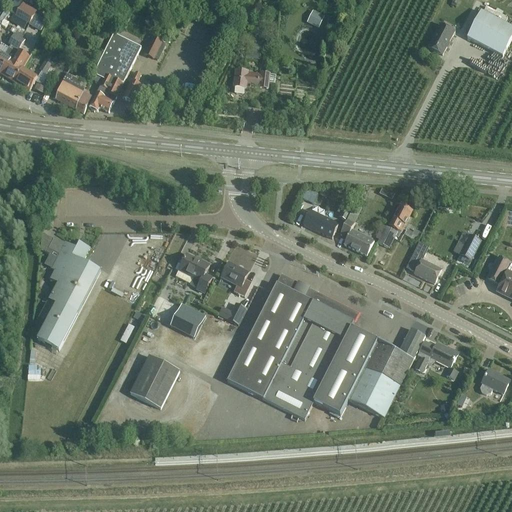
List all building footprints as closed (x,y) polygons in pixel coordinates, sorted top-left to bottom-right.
[(490,4),(488,8),(496,12),(498,8),(490,4)] [(16,17),(30,25),(33,27),(38,18),(21,8),(16,17)] [(314,12),(310,18),(321,23),(324,17),(314,12)] [(511,29),(481,13),(467,40),(503,58),(511,41),(511,29)] [(429,50),(443,57),(455,33),(441,26),(429,50)] [(0,74),(4,77),(19,52),(26,42),(15,35),(8,45),(11,47),(9,49),(5,56),(0,52),(0,74)] [(114,35),(104,56),(94,76),(104,81),(90,109),(98,113),(99,110),(109,115),(142,49),(114,35)] [(154,60),(162,44),(153,39),(145,56),(154,60)] [(246,58),(262,61),(265,47),(249,44),(246,58)] [(23,70),(30,58),(19,52),(4,77),(14,83),(22,70),(23,70)] [(40,71),(46,74),(50,77),(57,66),(52,64),(47,60),(40,71)] [(56,74),(53,79),(64,84),(64,83),(68,77),(70,72),(66,69),(58,66),(54,74),(56,74)] [(22,70),(14,83),(30,93),(38,79),(23,70),(22,70)] [(234,89),(235,89),(234,93),(236,95),(242,95),(244,94),(244,90),(246,90),(246,85),(260,87),(259,89),(268,90),(269,76),(261,75),(261,76),(248,75),(248,73),(235,72),(234,89)] [(136,73),(123,100),(134,105),(143,88),(137,85),(141,76),(136,73)] [(55,101),(56,101),(66,106),(73,91),(75,87),(71,84),(73,80),(68,77),(64,83),(64,84),(55,101)] [(66,106),(76,111),(84,96),(86,92),(75,87),(73,91),(66,106)] [(84,96),(76,111),(84,116),(94,97),(86,92),(84,96)] [(276,113),(267,112),(267,119),(275,120),(276,113)] [(317,197),(306,191),(300,201),(312,207),(317,197)] [(439,200),(438,210),(460,211),(460,202),(460,200),(452,200),(439,199),(439,200)] [(71,219),(80,213),(75,204),(65,210),(71,219)] [(342,204),(337,213),(341,215),(339,218),(347,222),(354,209),(346,205),(346,206),(342,204)] [(406,226),(412,213),(408,210),(407,209),(404,207),(401,207),(390,228),(399,232),(402,225),(406,226)] [(334,242),(341,227),(325,219),(323,224),(308,216),(303,226),(334,242)] [(340,236),(348,240),(344,247),(367,258),(374,244),(352,233),(355,226),(347,222),(340,236)] [(389,250),(397,234),(386,228),(378,244),(389,250)] [(415,229),(410,237),(417,241),(421,233),(415,229)] [(468,269),(471,262),(481,243),(470,237),(463,233),(453,253),(460,256),(457,262),(463,265),(463,266),(468,269)] [(54,239),(53,240),(42,235),(40,251),(47,254),(49,250),(60,256),(52,270),(56,272),(51,281),(59,284),(49,302),(56,306),(52,315),(47,323),(38,341),(59,352),(101,273),(83,263),(90,250),(88,249),(90,247),(89,245),(83,242),(82,242),(80,245),(79,244),(76,250),(66,244),(66,245),(54,239)] [(419,243),(414,253),(424,259),(429,249),(419,243)] [(414,253),(406,269),(414,274),(413,275),(435,286),(442,272),(422,262),(424,259),(414,253)] [(178,273),(176,278),(191,286),(190,287),(198,291),(197,292),(205,296),(213,280),(205,276),(210,267),(200,262),(200,263),(187,257),(178,273)] [(511,275),(507,273),(505,272),(509,264),(499,259),(488,281),(498,286),(499,285),(501,286),(497,293),(511,300),(511,275)] [(244,299),(252,285),(245,282),(249,274),(229,264),(221,281),(237,289),(234,294),(244,299)] [(351,330),(354,324),(358,316),(318,296),(281,277),(227,384),(305,422),(314,405),(327,411),(339,384),(364,336),(351,330)] [(473,285),(474,288),(479,287),(476,280),(455,287),(458,297),(468,293),(466,287),(473,285)] [(423,288),(429,292),(433,288),(427,283),(423,288)] [(238,327),(247,311),(236,305),(232,313),(223,309),(219,318),(238,327)] [(44,311),(40,320),(47,323),(52,315),(44,311)] [(201,323),(178,311),(170,326),(193,338),(201,323)] [(136,314),(133,319),(143,324),(145,319),(136,314)] [(229,332),(231,326),(219,322),(217,328),(229,332)] [(360,383),(350,403),(384,420),(425,338),(411,331),(399,354),(381,345),(360,383)] [(339,384),(327,411),(340,418),(348,402),(350,403),(360,383),(381,345),(377,343),(364,336),(339,384)] [(417,358),(421,360),(416,370),(423,374),(429,363),(430,359),(451,369),(454,364),(459,355),(451,351),(450,352),(437,346),(435,349),(425,344),(417,358)] [(161,411),(180,373),(150,358),(131,396),(161,411)] [(451,369),(447,377),(455,382),(459,374),(451,369)] [(503,396),(510,382),(498,376),(498,375),(489,371),(485,379),(486,380),(482,386),(503,396)] [(448,409),(441,414),(444,418),(451,414),(448,409)]
